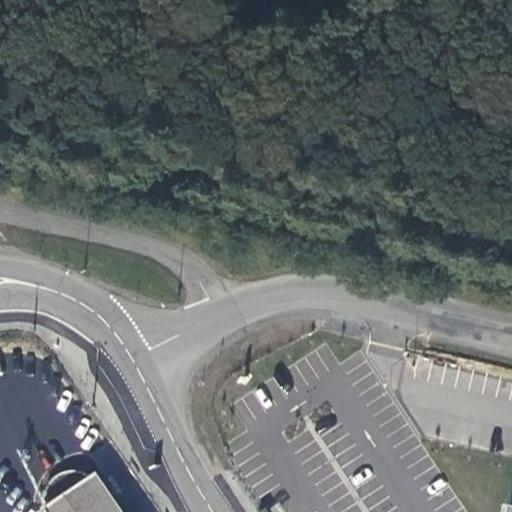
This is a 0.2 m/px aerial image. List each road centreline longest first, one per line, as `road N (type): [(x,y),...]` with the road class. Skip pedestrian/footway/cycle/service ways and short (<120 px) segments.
road 1 (unclassified): [(511,333),(321,294),(219,318)]
road 2 (unclassified): [(0,212),(160,250),(197,279),(219,318)]
road 3 (unclassified): [(131,358),(213,511)]
